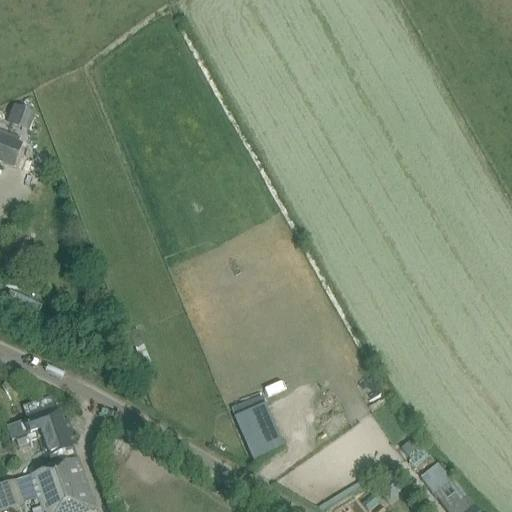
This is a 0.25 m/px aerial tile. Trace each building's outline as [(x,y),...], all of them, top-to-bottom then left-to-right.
[(17,109),(11,124),(27,129),(33,114),(17,109)] [(0,162),(13,168),(21,146),(0,138),(0,162)] [(152,367),(137,331),(128,335),(143,371),(152,367)] [(264,400),(233,410),(250,461),(281,451),(264,400)] [(29,433),(15,438),(18,446),(38,439),(43,455),(47,453),(52,468),(29,476),(40,508),(41,511),(90,511),(97,510),(79,459),(76,460),(71,445),(75,444),(75,443),(66,420),(63,421),(59,408),(24,421),(29,433)] [(21,505),(13,481),(0,485),(0,493),(6,510),(21,505)] [(433,496),(444,511),(475,511),(452,481),(433,496)]
